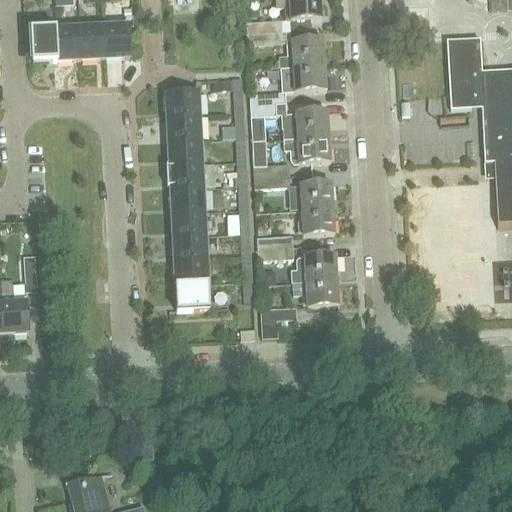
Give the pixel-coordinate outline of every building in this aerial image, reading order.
[(319,0),(275,0),(275,12),(288,11),(289,23),(321,21),(319,0)] [(247,37),(280,35),(280,24),(246,26),(247,37)] [(128,29),(104,30),(105,61),(130,60),(128,29)] [(105,61),(104,30),(80,31),(81,62),(105,61)] [(57,63),(81,62),(80,31),(55,32),(57,63)] [(57,63),(55,32),(31,33),(32,65),(57,63)] [(281,47),(280,35),(247,37),(247,49),(281,47)] [(511,73),(482,75),(480,41),(447,43),(450,99),(451,114),(472,113),(471,107),(481,106),(485,167),(494,166),(498,232),(511,231),(511,73)] [(290,44),(291,60),(279,61),(279,71),(292,71),(324,69),(322,42),(290,44)] [(280,84),(293,83),(294,95),(325,93),(324,69),(279,71),(280,84)] [(233,94),(234,115),(244,114),(243,94),(233,94)] [(167,123),(198,121),(197,96),(166,98),(167,123)] [(250,98),(250,109),(286,107),(285,96),(250,98)] [(284,144),(328,141),(327,116),(286,118),(286,107),(250,109),(251,121),(282,119),(283,132),(284,144)] [(198,121),(167,123),(169,146),(200,145),(198,121)] [(234,123),(235,143),(245,142),(244,122),(234,123)] [(284,155),(297,154),(298,167),(330,165),(328,141),(284,144),(284,155)] [(245,142),(235,143),(236,162),(246,162),(245,142)] [(201,169),(200,160),(200,145),(169,146),(170,170),(201,169)] [(254,182),(289,180),(289,168),(253,170),(254,182)] [(201,169),(170,170),(171,194),(202,193),(201,169)] [(237,171),(238,191),(248,190),(247,170),(237,171)] [(290,191),(289,180),(254,182),(254,193),(290,191)] [(301,216),(333,214),(331,187),(299,189),(301,214),(301,216)] [(239,215),(249,214),(248,190),(238,191),(239,215)] [(173,218),(204,217),(202,193),(171,194),(173,218)] [(239,215),(240,239),(250,238),(249,214),(239,215)] [(333,214),(301,216),(302,240),(334,238),(333,214)] [(204,217),(173,218),(174,242),(205,241),(204,217)] [(250,238),(240,239),(241,259),(251,258),(250,238)] [(257,242),(257,253),(293,252),(292,240),(257,242)] [(205,241),(174,242),(175,266),(206,265),(205,241)] [(294,263),(293,252),(257,253),(258,265),(294,263)] [(35,260),(23,261),(25,296),(37,295),(35,260)] [(291,274),(292,288),(337,286),(335,260),(299,262),(297,264),(298,274),(291,274)] [(206,265),(175,266),(177,290),(208,289),(206,265)] [(241,267),(242,287),(253,286),(252,266),(241,267)] [(0,285),(3,338),(29,337),(27,305),(13,306),(12,284),(0,285)] [(242,287),(244,307),(254,306),(253,286),(242,287)] [(337,286),(292,288),(293,298),(306,297),(306,311),(338,309),(337,286)] [(208,289),(177,290),(178,315),(209,313),(208,289)] [(296,312),(260,314),(261,325),(297,323),(296,312)] [(109,511),(101,479),(90,482),(86,469),(63,475),(67,488),(65,488),(70,511),(109,511)]
